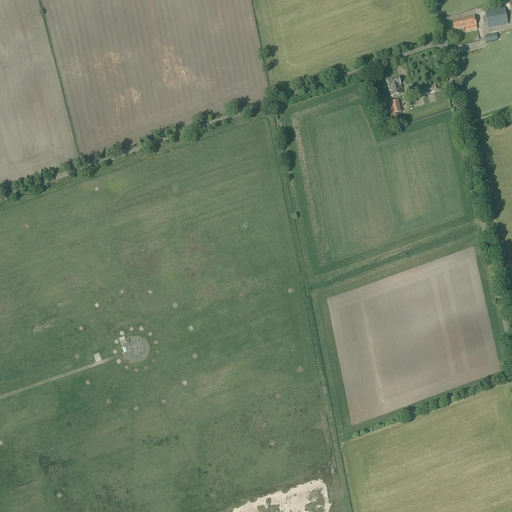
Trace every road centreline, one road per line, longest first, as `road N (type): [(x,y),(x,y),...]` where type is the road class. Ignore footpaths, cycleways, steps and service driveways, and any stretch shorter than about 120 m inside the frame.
road 1 (unclassified): [(0,196),(442,41)]
road 2 (unclassified): [(511,355),(442,41)]
road 3 (track): [(0,397),(120,355)]
